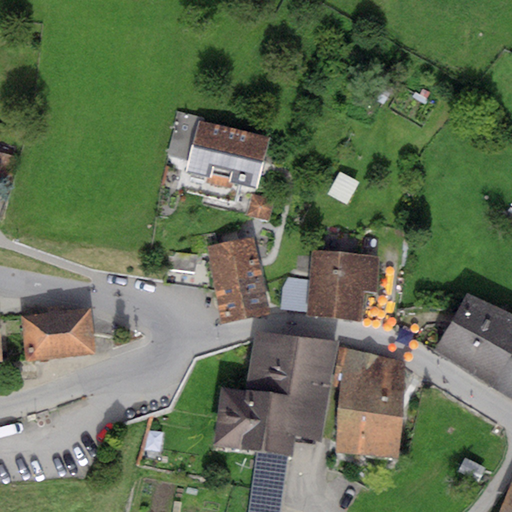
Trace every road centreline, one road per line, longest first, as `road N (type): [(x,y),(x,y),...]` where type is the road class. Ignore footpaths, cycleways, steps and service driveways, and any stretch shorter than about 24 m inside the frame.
road 1 (residential): [(180,348),(272,328),(352,336),(431,368),(511,419)]
road 2 (residential): [(180,348),(156,312),(0,280)]
road 3 (residential): [(0,408),(180,348)]
